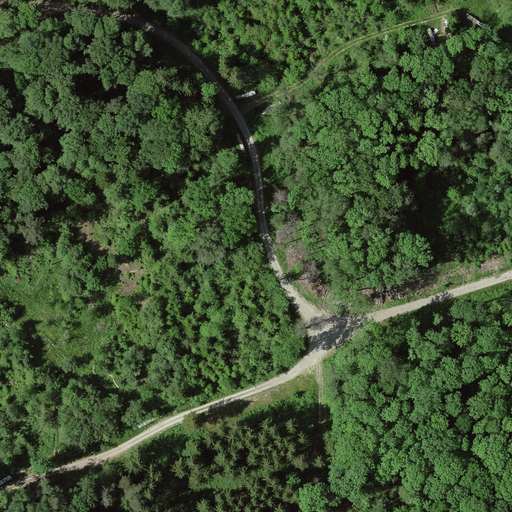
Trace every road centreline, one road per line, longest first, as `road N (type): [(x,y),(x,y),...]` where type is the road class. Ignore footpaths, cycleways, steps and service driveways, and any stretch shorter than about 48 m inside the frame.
road 1 (track): [(511,272),(370,321),(326,341),(293,371),(189,411),(111,454),(0,490)]
road 2 (track): [(326,341),(275,264),(247,132),(198,60),(137,19),(0,0)]
